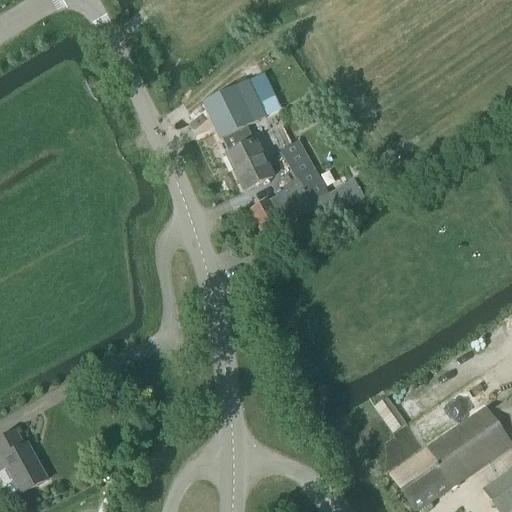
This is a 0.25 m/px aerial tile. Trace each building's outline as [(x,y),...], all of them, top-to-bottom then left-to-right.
[(248,130),(254,127),(267,121),(249,85),(203,107),(220,143),(223,142),(230,158),(228,159),(245,194),(272,181),(248,130)] [(319,105),(305,114),(311,125),(326,116),(319,105)] [(355,186),(329,200),(298,146),(293,149),(281,155),(296,183),(288,188),(282,191),(283,194),(276,197),(277,199),(250,214),(262,235),(296,217),(298,221),(322,209),(329,222),(364,203),(355,186)] [(413,511),(422,511),(511,451),(485,414),(391,479),(413,511)] [(28,447),(24,449),(16,434),(0,442),(0,463),(2,462),(20,497),(47,483),(28,447)] [(511,511),(511,473),(483,494),(496,511),(511,511)]
